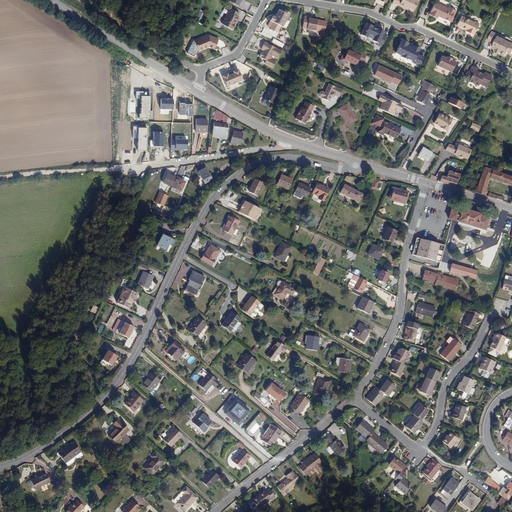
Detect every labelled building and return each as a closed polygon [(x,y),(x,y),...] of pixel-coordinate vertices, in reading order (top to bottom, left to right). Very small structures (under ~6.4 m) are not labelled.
[(415,0),(391,0),(390,2),(402,8),(403,5),(407,7),(411,9),(415,0)] [(438,4),(433,1),(427,14),(435,18),(436,15),(436,14),(438,15),(438,16),(447,20),(450,15),(451,16),(454,10),(446,6),(445,7),(445,8),(437,5),(438,4)] [(282,24),(289,12),(284,9),(283,11),(278,8),(275,13),(276,14),(275,17),(274,16),(272,15),(269,19),(273,21),(269,28),(276,32),(280,25),(281,23),(282,24)] [(199,21),(204,11),(199,9),(195,19),(199,21)] [(236,17),(238,13),(229,9),(222,25),(232,30),(235,24),(234,24),(235,21),(236,22),(238,17),(236,17)] [(319,30),(321,20),(311,18),(308,17),(308,16),(303,15),(301,27),(319,30)] [(471,21),(458,15),(454,25),(466,31),(466,32),(471,34),(476,23),(471,21)] [(386,31),(368,22),(361,34),(368,38),(369,36),(374,38),(374,40),(380,43),(386,31)] [(496,35),(489,32),(485,40),(492,44),(490,47),(494,49),(499,51),(500,52),(499,53),(500,54),(502,55),(504,55),(504,54),(505,54),(506,52),(507,49),(511,51),(511,48),(511,44),(508,42),(502,39),(495,36),(496,35)] [(197,51),(204,48),(204,46),(205,46),(207,47),(213,49),(217,39),(207,35),(193,41),(197,51)] [(406,43),(399,40),(393,52),(399,55),(399,57),(405,59),(405,58),(411,61),(410,62),(417,66),(421,56),(415,53),(417,48),(411,45),(410,47),(410,48),(404,46),(405,44),(406,43)] [(281,51),(264,41),(260,48),(264,50),(263,52),(262,52),(261,52),(259,55),(260,57),(266,60),(264,62),(273,67),(275,62),(270,59),(272,54),(278,58),(281,51)] [(359,60),(362,56),(350,50),(347,55),(346,59),(348,60),(358,64),(359,60)] [(346,59),(347,55),(343,53),(339,60),(346,63),(348,60),(346,59)] [(444,58),(441,56),(437,65),(450,72),(454,63),(449,60),(450,58),(445,56),(444,58)] [(392,81),(396,72),(380,65),(375,76),(390,83),(392,81)] [(476,69),(469,66),(467,72),(465,71),(462,77),(467,79),(466,81),(476,86),(477,84),(484,87),(489,76),(482,72),(481,74),(475,71),(476,69)] [(226,73),(221,76),(225,86),(231,84),(231,85),(233,86),(236,84),(236,83),(236,82),(241,79),(237,69),(232,71),(232,73),(227,75),(226,73)] [(403,76),(396,72),(392,81),(399,84),(403,76)] [(435,92),(437,87),(422,80),(420,84),(422,85),(421,88),(422,88),(419,93),(420,94),(418,97),(417,96),(416,96),(414,99),(425,105),(430,96),(427,94),(430,89),(435,92)] [(338,97),(342,90),(328,84),(324,93),(321,92),(320,92),(319,94),(320,96),(322,98),(329,102),(331,96),(333,97),(334,95),(338,97)] [(279,90),(269,85),(266,91),(267,91),(266,94),(265,93),(263,99),(273,103),(279,90)] [(146,91),(136,91),(136,99),(140,99),(141,118),(150,118),(150,96),(146,96),(146,91)] [(458,108),(462,102),(449,95),(445,102),(458,108)] [(404,107),(381,96),(379,101),(383,103),(380,110),(394,116),(397,109),(401,111),(404,107)] [(302,123),(304,124),(306,120),(308,117),(310,113),(313,106),(305,102),(302,108),(301,108),(295,119),(297,120),(297,122),(300,123),(302,123)] [(347,125),(356,120),(347,104),(338,110),(347,125)] [(433,124),(438,127),(439,125),(442,127),(441,128),(441,129),(445,131),(451,121),(447,118),(443,116),(439,114),(433,124)] [(194,130),(206,131),(207,119),(196,118),(195,127),(194,130)] [(381,131),(393,136),(397,127),(379,119),(374,130),(380,133),(381,131)] [(226,132),(228,125),(213,123),(212,130),(212,136),(216,137),(217,130),(226,132)] [(480,127),(472,123),(469,128),(478,132),(480,127)] [(133,134),(138,134),(137,151),(147,151),(148,127),(133,127),(133,134)] [(236,143),(240,144),(243,133),(233,131),(230,144),(236,145),(236,143)] [(462,146),(454,142),(450,151),(459,156),(458,156),(463,158),(467,159),(471,150),(468,149),(468,148),(467,147),(464,145),(462,146)] [(432,152),(423,147),(418,155),(427,160),(432,152)] [(463,165),(457,163),(454,170),(460,172),(463,165)] [(290,175),(297,178),(302,168),(294,167),(290,175)] [(490,178),(511,185),(511,176),(485,167),(476,193),(487,196),(488,193),(487,193),(488,190),(486,190),(490,178)] [(205,168),(198,172),(204,184),(211,180),(205,168)] [(443,176),(440,182),(456,187),(460,176),(461,175),(454,173),(452,178),(443,176)] [(171,187),(176,178),(167,174),(163,183),(171,187)] [(276,185),(287,189),(291,180),(281,175),(276,185)] [(185,182),(176,178),(171,187),(181,191),(185,182)] [(248,191),(256,196),(262,184),(254,180),(248,191)] [(379,181),(373,180),(370,189),(376,191),(379,181)] [(306,198),(310,188),(299,183),(294,192),(306,198)] [(316,184),(312,194),(319,197),(318,199),(323,201),(328,189),(316,184)] [(358,203),(363,194),(344,185),(340,193),(358,203)] [(407,193),(393,189),(390,199),(404,203),(407,193)] [(167,196),(160,193),(155,203),(163,206),(167,196)] [(240,214),(254,221),(257,214),(258,215),(261,210),(244,202),(242,206),(244,206),(240,214)] [(480,216),(481,214),(462,208),(461,210),(452,208),(449,218),(486,229),(489,219),(480,216)] [(226,221),(222,230),(232,235),(238,222),(228,216),(226,221)] [(397,232),(387,227),(382,238),(392,243),(397,232)] [(172,240),(162,235),(156,246),(164,250),(167,244),(169,246),(172,240)] [(355,248),(358,250),(364,239),(360,237),(355,248)] [(416,258),(425,260),(426,259),(441,262),(447,246),(417,238),(413,255),(416,256),(416,258)] [(283,262),(291,247),(281,242),(277,249),(278,250),(274,258),(283,262)] [(378,260),(383,249),(372,245),(368,255),(378,260)] [(219,252),(210,246),(206,252),(205,251),(201,259),(211,265),(219,252)] [(349,251),(347,257),(355,260),(357,254),(349,251)] [(311,272),(319,275),(325,263),(317,260),(311,272)] [(452,264),(450,271),(475,278),(477,271),(452,264)] [(385,283),(389,274),(381,270),(377,279),(385,283)] [(436,282),(435,284),(456,290),(459,280),(425,270),(423,279),(436,282)] [(194,294),(196,290),(198,290),(200,285),(200,286),(204,277),(192,271),(188,280),(189,280),(191,281),(189,285),(188,284),(185,290),(194,294)] [(147,288),(153,277),(143,272),(137,284),(147,288)] [(511,277),(505,276),(504,280),(501,289),(509,291),(511,291),(511,293),(511,294),(511,277)] [(367,281),(358,277),(352,289),(360,293),(367,281)] [(273,294),(282,300),(287,293),(291,296),(293,297),(295,297),(297,293),(297,292),(294,291),(295,290),(281,282),(273,294)] [(138,294),(125,287),(117,303),(129,309),(132,303),(134,304),(138,294)] [(241,309),(249,315),(259,303),(251,297),(241,309)] [(357,309),(368,314),(374,303),(362,297),(357,309)] [(419,306),(437,312),(437,311),(434,310),(435,307),(420,302),(419,306)] [(437,312),(419,306),(417,312),(433,317),(433,314),(437,315),(437,312)] [(480,314),(471,310),(470,314),(469,314),(464,325),(473,329),(476,325),(475,324),(480,314)] [(240,318),(231,312),(222,325),(230,331),(240,318)] [(187,330),(196,336),(206,324),(197,317),(187,330)] [(129,338),(134,327),(125,323),(121,321),(116,332),(120,334),(129,338)] [(371,330),(359,323),(352,335),(363,342),(371,330)] [(417,329),(407,326),(406,330),(407,330),(406,334),(405,338),(414,341),(417,329)] [(505,337),(495,333),(494,336),(493,335),(492,337),(493,338),(489,348),(490,349),(488,353),(488,354),(494,357),(495,357),(497,352),(498,353),(505,337)] [(318,338),(318,337),(308,335),(305,349),(316,351),(317,344),(318,338)] [(463,342),(455,338),(446,357),(456,361),(460,352),(459,351),(463,342)] [(286,348),(277,341),(266,356),(272,360),(278,354),(279,355),(281,352),(283,353),(286,348)] [(170,346),(171,347),(166,352),(175,360),(183,350),(174,342),(170,346)] [(392,358),(393,359),(401,363),(403,359),(405,358),(405,355),(406,351),(400,348),(399,350),(397,349),(396,353),(397,354),(396,356),(393,355),(392,358)] [(113,366),(119,357),(109,351),(103,360),(113,366)] [(255,361),(246,354),(237,366),(246,373),(255,361)] [(191,364),(195,359),(191,355),(187,361),(191,364)] [(485,361),(486,362),(483,368),(485,369),(483,373),(484,374),(488,377),(489,376),(491,373),(492,373),(498,362),(487,356),(485,361)] [(338,372),(349,373),(351,360),(340,358),(338,372)] [(401,363),(393,359),(391,363),(392,364),(391,366),(388,371),(397,375),(402,364),(401,363)] [(431,369),(427,378),(437,383),(441,373),(431,369)] [(313,394),(325,398),(331,381),(323,378),(324,375),(317,372),(316,375),(319,377),(313,394)] [(143,385),(151,392),(160,381),(150,373),(147,377),(148,378),(143,385)] [(215,387),(219,382),(208,374),(199,385),(206,391),(212,384),(215,387)] [(473,380),(463,376),(457,389),(467,393),(473,380)] [(430,396),(437,383),(427,378),(421,392),(430,396)] [(380,390),(382,392),(388,396),(395,388),(386,380),(384,383),(385,384),(382,387),(380,390)] [(276,399),(280,402),(286,394),(282,391),(281,391),(271,383),(265,391),(275,399),(276,399)] [(377,388),(375,386),(369,393),(372,395),(377,388)] [(380,394),(382,392),(380,390),(377,388),(372,395),(369,393),(366,397),(375,404),(382,395),(380,394)] [(253,395),(258,400),(261,396),(256,391),(253,395)] [(133,412),(140,405),(140,404),(143,401),(135,393),(134,392),(131,396),(124,404),(133,412)] [(308,400),(299,394),(290,407),(299,413),(308,400)] [(253,410),(238,397),(225,412),(240,426),(253,410)] [(413,414),(415,416),(421,420),(428,411),(421,404),(413,414)] [(465,408),(455,405),(451,418),(460,421),(465,408)] [(194,415),(199,410),(196,407),(191,412),(194,415)] [(264,421),(267,418),(262,412),(259,415),(264,421)] [(208,424),(211,421),(203,413),(198,418),(197,417),(193,422),(203,432),(207,427),(207,426),(208,424)] [(423,422),(421,420),(415,416),(409,423),(407,422),(405,426),(414,433),(423,422)] [(116,443),(129,430),(118,419),(113,424),(116,427),(108,435),(116,443)] [(369,439),(374,433),(376,431),(363,421),(357,429),(369,439)] [(281,432),(271,425),(261,439),(271,446),(281,432)] [(164,440),(171,447),(182,436),(175,428),(164,440)] [(505,437),(503,439),(511,444),(511,434),(508,432),(506,435),(504,435),(503,436),(505,437)] [(389,446),(374,433),(369,439),(367,441),(382,454),(389,446)] [(331,434),(324,440),(337,457),(344,451),(344,450),(345,449),(342,446),(340,445),(336,440),(331,434)] [(444,442),(452,449),(459,440),(452,434),(448,439),(447,438),(444,442)] [(243,450),(246,446),(240,441),(237,444),(243,450)] [(58,454),(65,463),(80,451),(81,451),(73,442),(58,454)] [(240,468),(250,457),(242,450),(232,461),(240,468)] [(65,463),(68,466),(82,454),(80,451),(65,463)] [(151,476),(165,461),(155,452),(150,458),(152,459),(143,468),(151,476)] [(305,477),(309,473),(315,469),(319,474),(325,470),(320,465),(322,464),(316,456),(311,459),(309,461),(308,460),(302,465),(303,466),(299,469),(305,477)] [(402,471),(406,466),(401,462),(401,463),(394,458),(389,465),(396,471),(391,476),(395,479),(399,474),(402,471)] [(424,473),(432,479),(443,466),(434,459),(431,462),(432,463),(424,473)] [(209,488),(219,477),(211,470),(201,481),(209,488)] [(278,486),(283,493),(300,480),(293,470),(287,475),(289,478),(278,486)] [(402,471),(399,474),(395,479),(399,482),(396,485),(405,493),(412,485),(403,477),(406,474),(402,471)] [(50,482),(46,473),(30,480),(35,490),(41,488),(40,486),(46,484),(50,482)] [(488,477),(484,482),(493,488),(498,493),(508,500),(511,495),(511,483),(510,482),(506,486),(507,487),(505,490),(502,487),(501,489),(492,481),(492,480),(488,477)] [(451,478),(446,486),(454,492),(459,484),(451,478)] [(185,494),(176,503),(184,511),(197,498),(186,487),(182,491),(185,494)] [(266,491),(265,490),(252,500),(259,508),(271,499),(272,500),(276,497),(270,488),(266,491)] [(471,492),(468,490),(459,503),(471,511),(479,501),(476,499),(477,498),(472,495),(471,495),(469,494),(471,492)] [(65,511),(78,511),(84,506),(77,499),(73,502),(68,507),(69,508),(65,511)] [(136,511),(140,508),(132,500),(122,511),(134,511),(136,511)] [(436,500),(430,507),(436,511),(444,511),(448,508),(436,500)]
